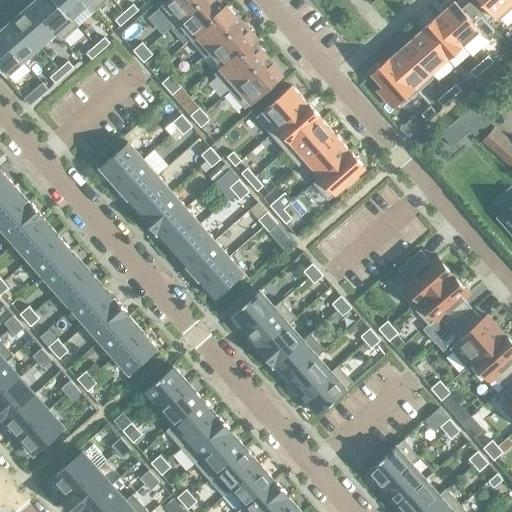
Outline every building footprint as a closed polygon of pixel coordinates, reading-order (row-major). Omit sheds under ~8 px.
[(56,0),(34,0),(30,3),(55,33),(62,40),(79,25),(72,18),(56,0)] [(84,0),(56,0),(72,18),(88,4),(84,0)] [(84,0),(88,4),(94,12),(107,0),(84,0)] [(167,0),(158,9),(170,23),(180,14),(182,16),(200,0),(167,0)] [(217,0),(200,0),(182,16),(196,32),(189,38),(190,39),(228,6),(227,5),(223,8),(218,3),(220,2),(217,0)] [(481,0),(499,20),(511,8),(511,1),(511,0),(481,0)] [(462,8),(455,1),(439,15),(438,15),(464,44),(479,31),(485,38),(494,29),(469,1),(462,8)] [(30,3),(14,18),(40,47),(55,33),(30,3)] [(133,3),(124,11),(130,18),(139,10),(133,3)] [(228,6),(190,39),(204,56),(242,22),(241,21),(240,22),(236,17),(237,16),(228,6)] [(124,11),(115,19),(121,26),(130,18),(124,11)] [(438,15),(422,29),(447,59),(464,44),(438,15)] [(14,18),(0,30),(0,34),(23,61),(40,47),(14,18)] [(242,22),(204,56),(205,57),(212,50),(225,64),(214,73),(216,75),(257,39),(248,28),(246,29),(242,24),(243,23),(242,22)] [(421,31),(405,44),(434,77),(435,76),(432,73),(447,59),(422,29),(420,31),(421,31)] [(0,34),(0,67),(7,76),(23,61),(0,34)] [(105,37),(96,45),(101,51),(110,43),(105,37)] [(257,39),(216,75),(230,91),(269,58),(259,47),(258,48),(253,43),(258,39),(257,39)] [(143,42),(133,50),(139,56),(148,48),(143,42)] [(405,44),(389,58),(418,91),(434,77),(405,44)] [(96,45),(87,53),(92,59),(101,51),(96,45)] [(148,48),(139,56),(144,62),(153,54),(148,48)] [(488,55),(479,63),(485,69),(494,61),(488,55)] [(269,58),(230,91),(245,108),(281,76),(283,74),(273,63),(272,64),(268,59),(269,58)] [(389,58),(372,73),(383,85),(377,90),(392,108),(398,103),(401,106),(418,91),(389,58)] [(68,61),(59,69),(65,75),(74,67),(68,61)] [(479,62),(470,70),(475,77),(484,69),(479,62)] [(59,69),(50,77),(56,83),(65,75),(59,69)] [(171,74),(162,82),(167,88),(176,80),(171,74)] [(176,80),(167,88),(172,94),(182,86),(176,80)] [(43,83),(34,91),(39,97),(49,89),(43,83)] [(456,83),(447,91),(452,98),(461,90),(456,83)] [(292,85),(256,117),(271,134),(307,102),(292,85)] [(446,91),(437,99),(442,105),(452,97),(446,91)] [(307,102),(271,134),(285,150),(322,118),(307,102)] [(431,106),(422,114),(427,120),(436,112),(431,106)] [(200,107),(190,115),(196,121),(205,112),(200,107)] [(205,112),(196,121),(201,127),(210,118),(205,112)] [(182,114),(172,122),(178,128),(187,120),(182,114)] [(322,118),(285,150),(300,166),(336,134),(322,118)] [(187,120),(178,128),(183,134),(192,126),(187,120)] [(482,140),(511,166),(511,141),(494,126),(482,140)] [(350,150),(336,134),(300,166),(300,167),(304,164),(317,178),(313,181),(314,183),(350,150)] [(129,141),(100,166),(114,183),(143,157),(129,141)] [(210,146),(201,154),(206,160),(216,152),(210,146)] [(350,150),(314,183),(329,199),(345,185),(348,187),(361,176),(358,173),(365,167),(350,150)] [(233,151),(227,156),(235,165),(241,160),(233,151)] [(216,152),(206,160),(212,166),(221,158),(216,152)] [(143,157),(114,183),(129,199),(158,174),(143,157)] [(247,167),(241,172),(249,182),(255,176),(247,167)] [(0,168),(0,197),(14,184),(0,168)] [(172,190),(158,174),(129,199),(143,216),(172,190)] [(255,176),(249,182),(257,191),(263,185),(255,176)] [(239,179),(230,187),(235,193),(244,185),(239,179)] [(14,184),(0,197),(0,226),(30,200),(29,200),(28,200),(14,184)] [(244,185),(235,193),(240,199),(249,191),(244,185)] [(157,232),(186,207),(172,190),(143,216),(142,217),(157,233),(157,232)] [(30,200),(0,226),(14,243),(44,216),(30,200)] [(276,200),(270,205),(278,214),(284,209),(276,200)] [(511,205),(499,217),(511,231),(511,205)] [(186,207),(157,232),(172,249),(201,223),(186,207)] [(284,209),(278,214),(286,223),(292,218),(284,209)] [(267,211),(258,219),(263,225),(273,217),(267,211)] [(44,216),(14,243),(28,259),(58,233),(44,218),(45,217),(44,216)] [(273,217),(263,225),(269,231),(278,223),(273,217)] [(201,223),(172,249),(186,265),(215,240),(201,223)] [(58,233),(28,259),(43,275),(72,250),(58,233)] [(215,240),(186,265),(201,281),(230,256),(215,240)] [(399,290),(414,308),(452,274),(435,255),(430,260),(420,249),(398,268),(408,279),(405,282),(406,284),(399,290)] [(72,250),(43,275),(57,292),(86,266),(72,250)] [(230,256),(201,281),(215,298),(244,272),(230,256)] [(313,263),(303,271),(309,277),(318,269),(313,263)] [(86,266),(57,292),(72,308),(101,283),(86,266)] [(318,269),(309,277),(314,283),(323,275),(318,269)] [(452,274),(414,308),(429,325),(437,318),(438,320),(441,317),(451,328),(473,309),(464,298),(469,293),(452,274)] [(4,281),(0,284),(0,294),(9,287),(4,281)] [(101,283),(72,308),(86,324),(116,298),(115,297),(114,298),(101,283)] [(260,290),(231,315),(245,332),(274,306),(260,290)] [(341,295),(332,303),(337,309),(347,301),(341,295)] [(116,298),(86,324),(100,341),(130,314),(116,298)] [(274,306),(245,332),(259,348),(258,349),(259,349),(296,316),(281,300),(274,306)] [(347,301),(337,309),(343,315),(352,307),(347,301)] [(29,306),(20,314),(25,320),(34,312),(29,306)] [(473,309),(451,328),(460,339),(450,348),(467,367),(505,334),(488,315),(482,320),(473,309)] [(40,318),(34,312),(25,320),(31,326),(40,318)] [(130,314),(100,341),(115,357),(144,332),(130,316),(131,315),(130,314)] [(19,321),(13,315),(4,323),(10,329),(19,321)] [(296,316),(259,349),(273,366),(303,339),(289,324),(297,318),(296,316)] [(15,335),(24,327),(19,321),(10,329),(15,335)] [(392,321),(382,329),(388,335),(397,327),(392,321)] [(370,327),(361,336),(366,342),(375,334),(370,327)] [(397,327),(388,335),(393,341),(403,333),(397,327)] [(144,332),(115,357),(129,373),(158,348),(144,332)] [(375,334),(366,342),(371,348),(380,340),(375,334)] [(511,342),(505,334),(467,367),(467,368),(475,362),(491,380),(494,377),(503,388),(511,379),(511,342)] [(0,365),(6,360),(13,354),(0,338),(0,365)] [(58,338),(48,346),(54,352),(63,344),(58,338)] [(303,339),(273,366),(274,366),(275,366),(289,381),(318,356),(303,339)] [(63,344),(54,352),(59,358),(68,350),(63,344)] [(38,361),(47,353),(42,347),(33,355),(38,361)] [(43,367),(52,359),(47,353),(38,361),(43,367)] [(318,356),(289,381),(303,398),(339,366),(338,365),(331,371),(318,356)] [(0,394),(21,377),(6,360),(0,365),(0,394)] [(173,366),(145,391),(159,407),(188,382),(173,366)] [(339,366),(303,398),(318,414),(354,382),(339,366)] [(86,370),(77,378),(82,384),(91,376),(86,370)] [(91,376),(82,384),(88,390),(97,382),(91,376)] [(5,419),(35,393),(21,377),(0,394),(0,415),(4,420),(5,419)] [(511,379),(503,388),(511,397),(511,398),(509,401),(511,403),(504,409),(511,418),(511,379)] [(67,394),(76,386),(70,380),(61,388),(67,394)] [(447,381),(438,390),(443,396),(452,387),(447,381)] [(188,382),(159,407),(173,424),(203,398),(188,382)] [(72,400),(81,392),(76,386),(67,394),(72,400)] [(452,387),(443,395),(449,402),(458,393),(452,387)] [(49,409),(35,393),(5,419),(19,436),(49,409)] [(173,424),(166,430),(181,446),(217,415),(203,398),(173,424)] [(34,453),(64,426),(49,409),(19,436),(34,453)] [(217,415),(181,446),(195,463),(231,431),(232,430),(218,414),(217,415)] [(449,418),(440,426),(445,432),(455,424),(449,418)] [(132,422),(123,430),(128,436),(137,428),(132,422)] [(455,424),(445,432),(451,438),(460,430),(455,424)] [(137,428),(128,436),(133,442),(142,434),(137,428)] [(231,431),(195,463),(209,479),(217,473),(246,447),(231,431)] [(126,443),(121,437),(112,445),(117,451),(126,443)] [(403,439),(367,471),(382,487),(418,455),(403,439)] [(496,441),(487,449),(492,455),(501,447),(496,441)] [(132,449),(126,443),(117,451),(122,457),(132,449)] [(246,447),(217,473),(231,489),(260,464),(246,447)] [(492,455),(497,461),(506,453),(501,447),(492,455)] [(478,450),(469,459),(474,465),(483,456),(478,450)] [(98,468),(83,451),(53,477),(68,494),(98,468)] [(160,454),(151,462),(156,468),(166,460),(160,454)] [(418,455),(382,487),(396,504),(425,478),(412,463),(419,457),(418,455)] [(483,456),(474,465),(479,471),(488,462),(483,456)] [(166,460),(156,468),(162,474),(171,466),(166,460)] [(260,464),(231,489),(246,506),(274,480),(260,464)] [(80,511),(82,511),(112,484),(98,468),(68,494),(63,498),(75,511),(80,511)] [(155,476),(149,469),(140,477),(145,483),(155,476)] [(497,473),(488,481),(494,487),(503,479),(497,473)] [(160,482),(155,476),(145,483),(151,490),(160,482)] [(425,478),(396,504),(403,511),(420,511),(447,489),(446,488),(439,494),(425,478)] [(246,506),(238,511),(271,511),(290,496),(275,480),(274,480),(246,506)] [(83,511),(113,511),(127,500),(112,484),(82,511),(83,511)] [(186,489),(177,497),(183,503),(192,495),(186,489)] [(447,489),(420,511),(453,511),(462,505),(447,489)] [(147,511),(149,511),(134,494),(127,500),(113,511),(147,511)] [(192,495),(183,503),(188,509),(197,501),(192,495)] [(290,496),(271,511),(302,511),(289,497),(290,496)]
